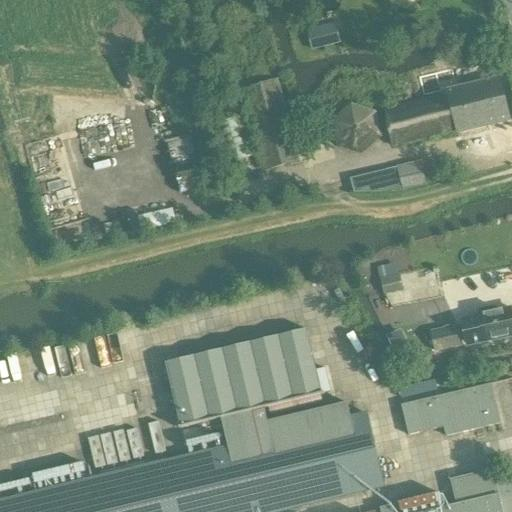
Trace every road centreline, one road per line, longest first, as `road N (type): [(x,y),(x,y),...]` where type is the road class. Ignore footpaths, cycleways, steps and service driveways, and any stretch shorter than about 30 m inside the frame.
road 1 (unknown): [(511,452),(440,455),(408,445),(337,339),(313,319),(285,313),(214,327),(74,392),(0,407)]
road 2 (track): [(511,177),(422,200),(336,206),(44,273)]
